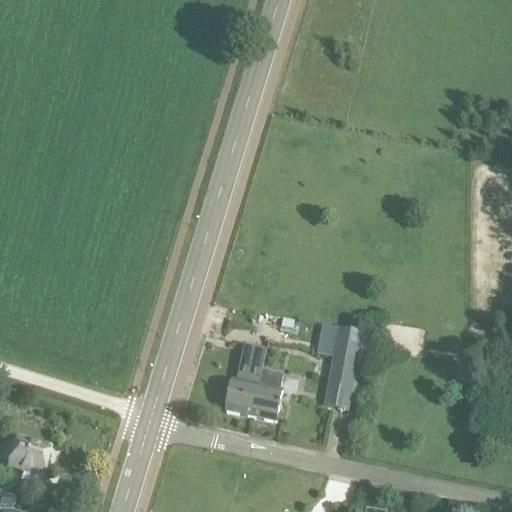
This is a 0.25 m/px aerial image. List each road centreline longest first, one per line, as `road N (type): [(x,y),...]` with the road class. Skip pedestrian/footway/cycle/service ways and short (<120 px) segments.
road 1 (secondary): [(150,416),(278,0)]
road 2 (unclassified): [(511,505),(167,430),(150,416)]
road 3 (track): [(0,370),(150,416)]
